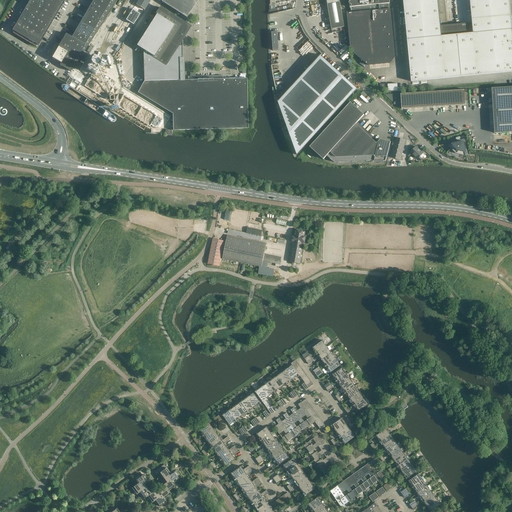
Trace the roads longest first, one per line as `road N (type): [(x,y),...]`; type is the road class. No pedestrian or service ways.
road 1 (tertiary): [(511,219),(436,205),(295,200),(115,171)]
road 2 (unclassified): [(511,171),(441,157),(316,39),(300,0)]
road 3 (track): [(511,292),(495,278),(412,252),(347,250),(346,264),(317,265)]
